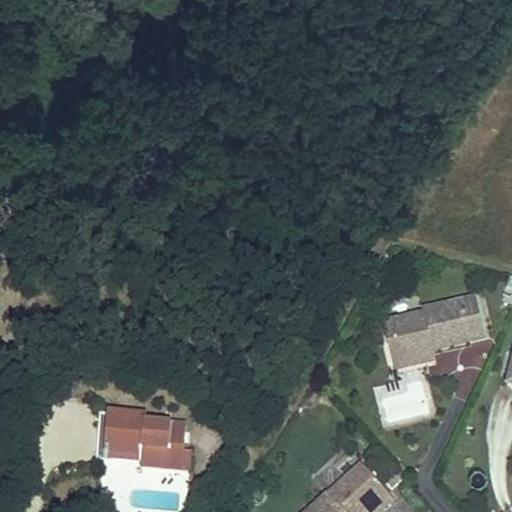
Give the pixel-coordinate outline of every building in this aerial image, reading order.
[(511,281),(509,281),(502,300),(511,303),(511,281)] [(381,333),(386,352),(392,351),(398,357),(401,368),(427,363),(427,359),(433,358),(483,346),(473,307),(420,320),(421,323),(381,333)] [(392,351),(386,352),(393,379),(435,368),(433,358),(427,359),(427,363),(401,368),(398,357),(392,351)] [(95,475),(104,476),(105,467),(111,417),(102,416),(95,475)] [(105,467),(104,476),(141,479),(189,484),(192,462),(185,461),(188,433),(141,428),(142,421),(111,417),(105,467)] [(312,511),(370,511),(383,501),(356,473),(312,511)] [(381,511),(387,507),(383,501),(370,511),(381,511)]
